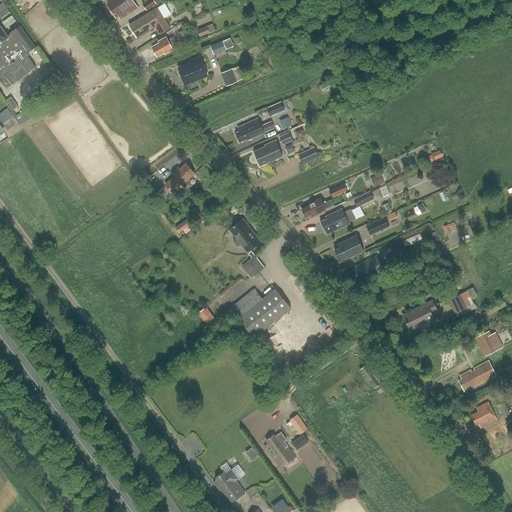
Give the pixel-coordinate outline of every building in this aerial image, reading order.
[(107,0),(106,1),(108,3),(106,5),(116,19),(118,17),(120,21),(138,9),(131,0),(107,0)] [(159,1),(158,0),(147,0),(148,1),(143,4),(147,10),(157,4),(156,3),(159,1)] [(0,18),(0,19),(9,12),(7,8),(4,2),(0,4),(0,18)] [(171,29),(158,8),(129,26),(137,39),(155,27),(160,36),(171,29)] [(12,16),(2,22),(6,28),(16,22),(12,16)] [(199,36),(215,31),(213,24),(197,29),(199,36)] [(7,35),(0,26),(0,76),(1,75),(9,87),(29,73),(25,68),(32,63),(26,55),(35,48),(20,26),(7,35)] [(167,38),(159,43),(159,44),(152,48),(157,58),(164,54),(165,55),(179,48),(173,37),(169,40),(167,38)] [(227,51),(223,42),(223,43),(223,42),(210,47),(214,57),(227,51)] [(178,67),(179,69),(186,85),(208,76),(200,58),(200,57),(191,60),(191,62),(178,67)] [(237,83),(232,70),(220,75),(225,88),(237,83)] [(266,110),(269,119),(284,112),(281,104),(266,110)] [(0,114),(0,121),(7,131),(18,123),(16,120),(8,109),(0,114)] [(292,128),(288,118),(280,121),(284,131),(292,128)] [(239,133),(235,135),(239,143),(247,139),(248,141),(274,129),(272,123),(261,127),(258,120),(237,129),(239,133)] [(296,137),(304,136),(303,126),(295,127),(296,137)] [(283,146),(292,141),(288,133),(279,138),(283,146)] [(275,142),(265,146),(266,147),(254,153),(260,166),(282,157),(275,142)] [(288,153),(295,151),(294,144),(286,146),(288,153)] [(314,148),(298,155),(302,165),(312,161),(313,164),(320,161),(314,148)] [(171,193),(180,185),(182,186),(195,174),(187,164),(180,170),(178,169),(172,174),(175,178),(165,186),(171,193)] [(382,174),(371,179),(374,187),(380,185),(381,186),(385,184),(385,183),(386,182),(382,174)] [(164,189),(154,178),(145,187),(154,197),(164,189)] [(329,192),(332,198),(347,191),(345,185),(329,192)] [(375,200),(373,195),(372,192),(355,199),(358,207),(375,200)] [(306,219),(312,215),(313,217),(326,210),(334,206),(331,201),(324,205),(321,199),(310,204),(311,206),(302,210),(306,219)] [(419,215),(421,214),(427,210),(423,203),(416,207),(414,208),(419,215)] [(391,211),(387,204),(381,206),(385,214),(391,211)] [(326,218),(327,220),(321,223),(327,235),(349,225),(349,223),(362,217),(357,207),(344,213),(342,210),(326,218)] [(397,218),(395,212),(388,215),(391,221),(397,218)] [(367,227),(370,235),(387,227),(384,219),(367,227)] [(251,259),(236,271),(245,283),(264,268),(250,251),(261,243),(242,220),(229,231),(251,259)] [(174,228),(178,234),(189,226),(185,221),(174,228)] [(178,234),(180,238),(192,230),(189,226),(178,234)] [(451,232),(453,241),(466,238),(464,229),(451,232)] [(420,233),(404,241),(406,246),(423,239),(420,233)] [(341,247),(334,251),(339,262),(363,252),(356,236),(339,244),(341,247)] [(361,282),(383,272),(376,257),(361,264),(362,265),(355,268),(357,270),(354,271),(357,279),(360,278),(361,282)] [(467,290),(467,291),(460,295),(466,308),(474,304),(470,297),(475,295),(471,288),(467,290)] [(254,338),(291,309),(275,290),(263,300),(254,290),(230,309),(254,338)] [(460,295),(448,301),(454,314),(466,308),(460,295)] [(438,312),(433,301),(403,316),(410,332),(434,320),(432,315),(438,312)] [(219,324),(206,308),(198,314),(210,330),(219,324)] [(498,351),(488,332),(475,339),(484,358),(498,351)] [(387,379),(373,361),(360,371),(374,389),(387,379)] [(462,380),(459,382),(465,394),(497,377),(489,362),(460,377),(462,380)] [(497,421),(488,403),(477,409),(478,412),(471,416),(476,426),(478,425),(481,429),(497,421)] [(510,415),(505,403),(498,407),(503,418),(510,415)] [(297,415),(289,421),(300,436),(308,430),(297,415)] [(281,433),(275,438),(274,437),(267,442),(269,445),(265,447),(280,468),(295,458),(284,443),(286,441),(281,433)] [(303,435),(291,444),(297,451),(308,443),(303,435)] [(250,460),(258,457),(254,447),(245,450),(250,460)] [(221,493),(229,505),(244,494),(235,482),(238,480),(231,471),(225,475),(224,473),(216,479),(218,481),(214,484),(219,491),(220,490),(222,492),(221,493)]
